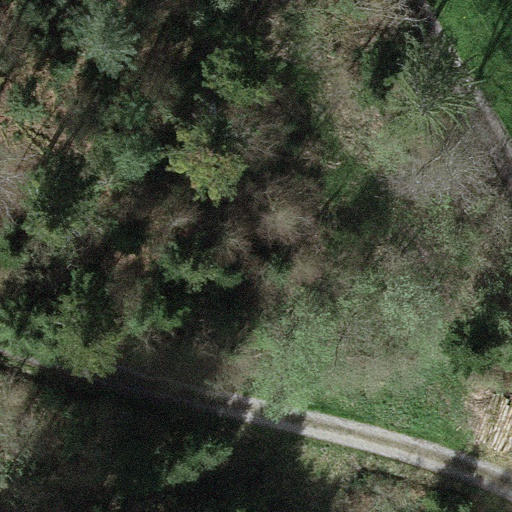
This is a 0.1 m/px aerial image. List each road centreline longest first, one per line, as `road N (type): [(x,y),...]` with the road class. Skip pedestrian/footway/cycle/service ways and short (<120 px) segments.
road 1 (track): [(0,331),(87,368),(511,492)]
road 2 (track): [(415,0),(511,164)]
